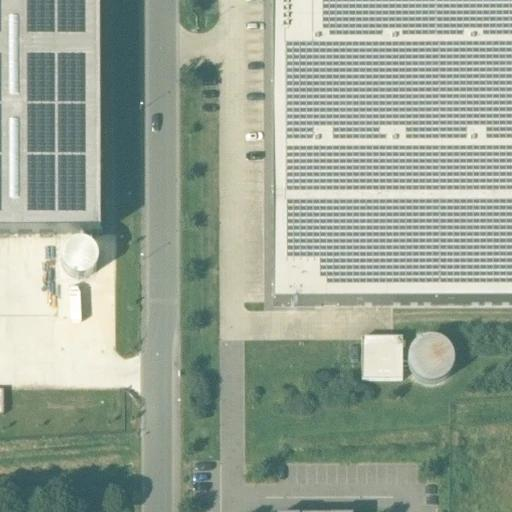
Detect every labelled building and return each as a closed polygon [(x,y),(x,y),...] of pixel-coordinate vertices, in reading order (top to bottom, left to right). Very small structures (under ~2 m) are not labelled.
[(98,0),(0,0),(0,238),(99,238),(98,0)] [(511,0),(263,0),(265,316),(511,314),(511,0)] [(90,247),(81,244),(73,245),(65,251),(61,259),(62,267),(66,275),(73,280),(82,281),(90,278),(96,271),(98,262),(96,254),(90,247)] [(403,340),(362,340),(361,382),(402,382),(403,340)] [(445,346),(435,341),(423,342),(413,348),(408,358),(407,369),(412,380),(421,387),(432,389),(443,385),(451,377),(454,366),(452,355),(445,346)]
